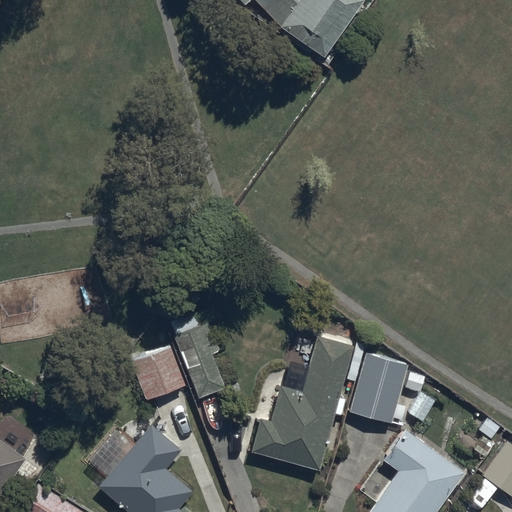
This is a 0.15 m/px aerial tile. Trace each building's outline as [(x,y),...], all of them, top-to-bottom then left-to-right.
[(249,0),(251,0),(275,24),(320,57),(361,0),(360,0),(230,0),(240,9),(249,0)] [(171,336),(195,398),(222,388),(208,353),(217,350),(206,323),(200,325),(195,313),(169,323),(174,335),(171,336)] [(362,344),(297,327),(281,386),(279,385),(269,421),(257,418),(248,451),(316,469),(331,413),(339,415),(343,399),(336,397),(341,377),(353,380),(362,344)] [(129,360),(144,399),(182,384),(167,345),(129,360)] [(395,403),(400,385),(419,390),(422,376),(403,371),(406,362),(363,351),(348,410),(390,421),(391,417),(400,419),(404,406),(395,403)] [(0,420),(0,489),(23,457),(20,455),(34,436),(4,415),(0,420)] [(107,474),(97,486),(127,511),(179,511),(175,509),(190,492),(163,469),(180,449),(149,424),(134,443),(115,428),(89,460),(107,474)] [(366,511),(432,511),(462,472),(404,429),(359,490),(374,501),(366,511)] [(511,445),(504,440),(480,474),(511,497),(511,445)] [(84,511),(36,481),(16,511),(84,511)]
